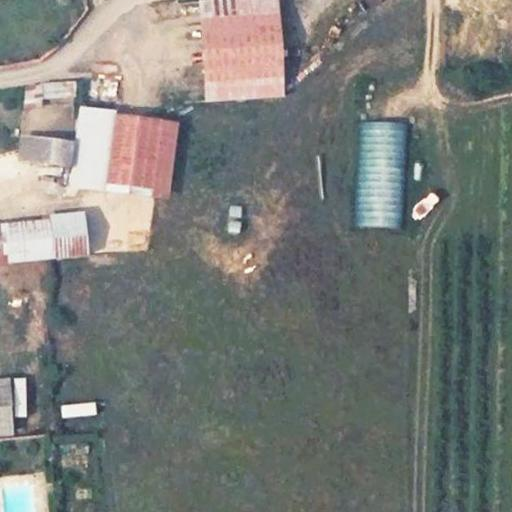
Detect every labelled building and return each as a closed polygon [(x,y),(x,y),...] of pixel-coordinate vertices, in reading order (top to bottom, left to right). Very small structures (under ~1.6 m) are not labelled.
[(288,93),(281,0),(231,0),(199,2),(205,99),(288,93)] [(72,85),(21,84),(20,115),(71,116),(72,85)] [(169,197),(179,124),(115,116),(116,110),(81,106),(70,185),(169,197)] [(353,229),(398,229),(399,123),(354,123),(353,229)] [(0,225),(0,264),(87,256),(84,213),(51,216),(52,221),(0,225)] [(0,435),(13,435),(8,379),(0,379),(0,435)] [(57,405),(58,419),(93,417),(93,403),(57,405)]
